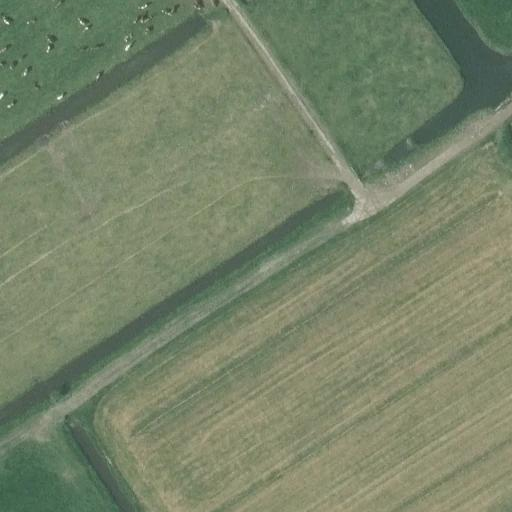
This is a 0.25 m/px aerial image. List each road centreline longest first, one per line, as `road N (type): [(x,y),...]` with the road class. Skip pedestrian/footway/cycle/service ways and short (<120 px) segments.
road 1 (track): [(511,106),(93,387)]
road 2 (track): [(365,206),(231,0)]
